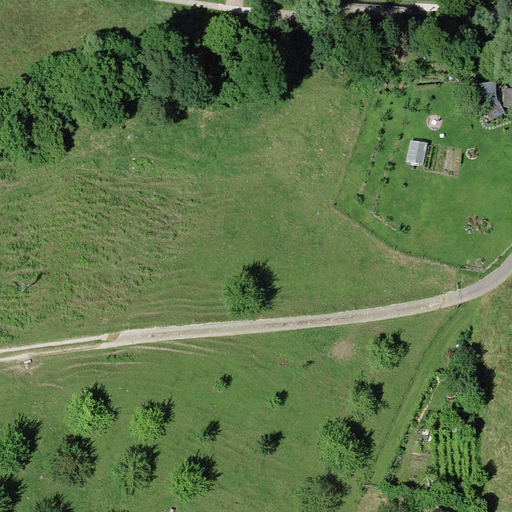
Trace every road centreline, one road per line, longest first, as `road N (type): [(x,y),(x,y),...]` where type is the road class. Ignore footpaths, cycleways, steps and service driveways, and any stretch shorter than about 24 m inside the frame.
road 1 (track): [(0,357),(367,319),(466,298),(511,272)]
road 2 (track): [(360,511),(423,357),(466,298)]
